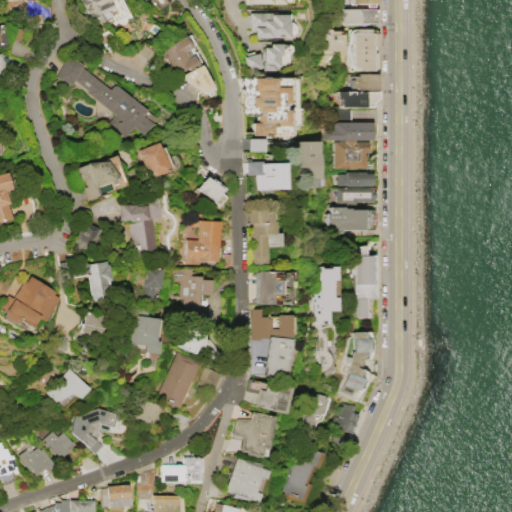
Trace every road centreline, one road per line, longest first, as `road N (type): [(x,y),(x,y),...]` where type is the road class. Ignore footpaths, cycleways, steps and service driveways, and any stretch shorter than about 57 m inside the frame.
road 1 (secondary): [(396,0),(396,376),(338,511)]
road 2 (residential): [(0,509),(159,450),(198,424),(224,389),(239,346),(231,160)]
road 3 (residential): [(56,0),(30,101),(70,228),(57,245),(0,253)]
road 4 (residential): [(231,160),(208,111),(175,80),(56,16)]
road 5 (residential): [(231,160),(228,85),(184,0)]
road 6 (residential): [(232,373),(197,511)]
